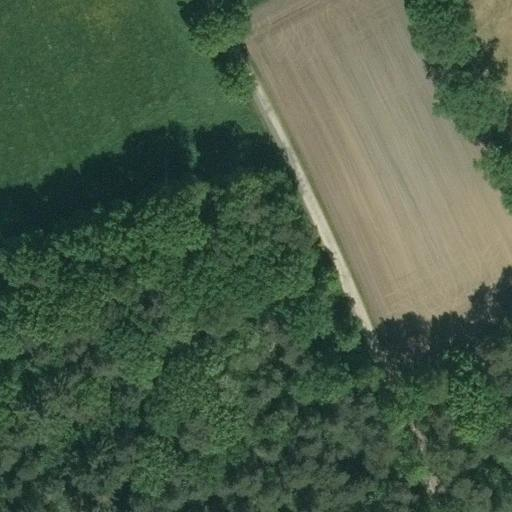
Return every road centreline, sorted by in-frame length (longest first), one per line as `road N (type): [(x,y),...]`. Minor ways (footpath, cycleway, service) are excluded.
road 1 (track): [(210,0),(292,163),(443,511)]
road 2 (track): [(391,393),(511,339)]
